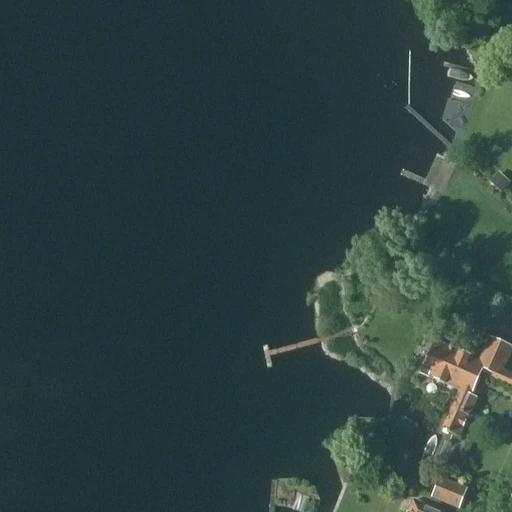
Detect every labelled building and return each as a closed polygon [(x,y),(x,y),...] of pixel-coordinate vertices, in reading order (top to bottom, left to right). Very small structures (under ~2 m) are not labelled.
[(499,173),(489,182),(502,195),(511,186),(499,173)] [(438,248),(431,261),(444,268),(451,255),(438,248)] [(428,378),(459,392),(442,431),(458,438),(475,399),(470,397),(480,374),(511,388),(511,375),(502,371),(511,349),(511,348),(490,338),(479,362),(434,342),(422,368),(431,371),(428,378)] [(368,454),(365,462),(375,465),(377,456),(368,454)] [(459,510),(467,490),(439,478),(431,499),(459,510)] [(436,511),(413,502),(409,511),(436,511)]
